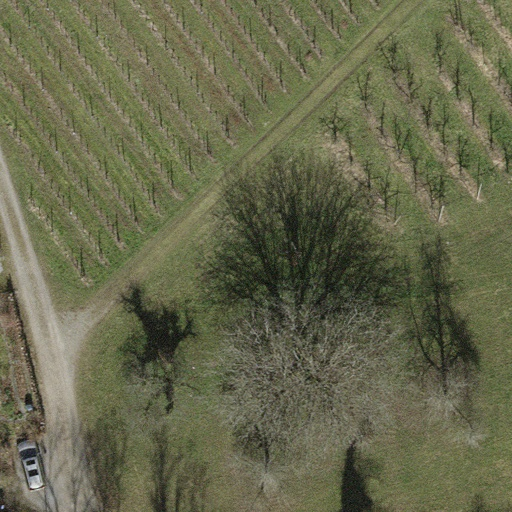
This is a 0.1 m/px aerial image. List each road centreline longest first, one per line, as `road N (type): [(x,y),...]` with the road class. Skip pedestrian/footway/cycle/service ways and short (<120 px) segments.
road 1 (track): [(52,350),(423,0)]
road 2 (track): [(0,173),(52,350),(77,511)]
